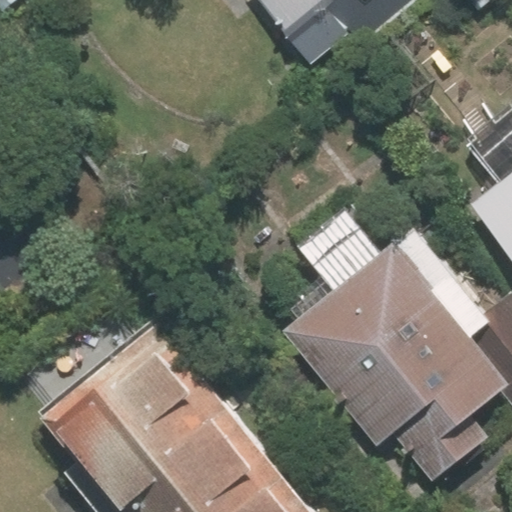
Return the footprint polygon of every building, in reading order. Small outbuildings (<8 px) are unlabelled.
[(24,0),(0,0),(0,16),(3,20),(24,0)] [(342,2),(344,0),(272,0),(325,60),(364,26),(342,2)] [(511,179),(488,198),(511,228),(511,179)] [(0,280),(20,302),(85,239),(45,198),(0,240),(0,280)] [(511,403),(511,293),(499,303),(433,218),(296,324),(387,441),(394,436),(432,486),(503,432),(486,409),(505,394),(511,403)] [(176,511),(337,511),(178,306),(123,349),(122,346),(122,343),(121,340),(119,338),(118,335),(116,333),(114,331),(111,329),(108,328),(106,326),(103,326),(100,325),(97,326),(94,326),(91,327),(88,328),(85,330),(83,331),(81,334),(79,336),(77,339),(76,341),(75,344),(75,347),(75,350),(75,353),(76,356),(77,359),(78,362),(80,364),(82,367),(84,369),(87,370),(90,372),(93,373),(54,403),(68,422),(80,413),(146,499),(200,457),(217,480),(176,511)]
